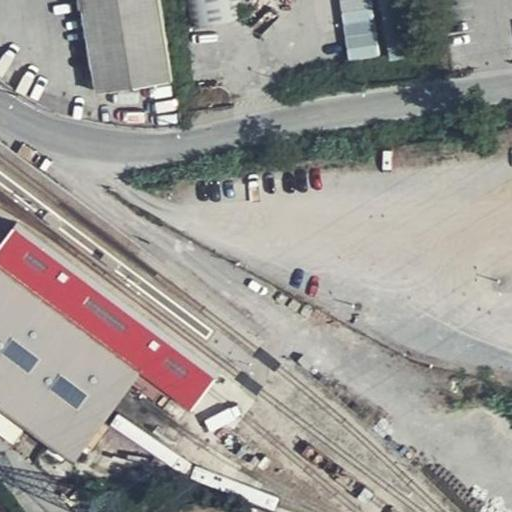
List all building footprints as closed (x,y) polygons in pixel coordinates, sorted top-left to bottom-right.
[(172,80),(158,0),(83,0),(98,90),(172,80)] [(245,17),(242,0),(188,0),(193,27),(245,17)] [(344,0),(350,56),(380,53),(375,0),(344,0)] [(429,50),(420,0),(384,0),(394,56),(429,50)] [(14,228),(0,245),(0,268),(141,373),(191,410),(214,379),(14,228)] [(0,408),(74,464),(109,416),(129,390),(141,373),(0,268),(0,408)]
